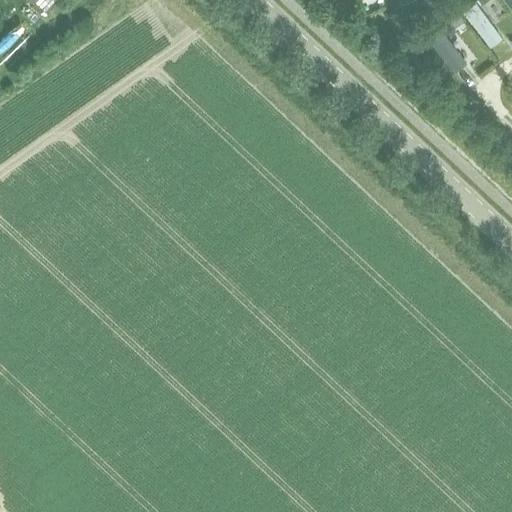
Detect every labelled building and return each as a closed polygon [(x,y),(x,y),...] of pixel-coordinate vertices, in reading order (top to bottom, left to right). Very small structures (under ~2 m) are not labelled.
[(407,0),(406,0),(393,5),(397,16),(410,11),(415,9),(411,0),(407,0)] [(418,0),(423,11),(432,6),(428,0),(418,0)] [(511,0),(502,0),(511,12),(511,0)] [(499,37),(473,1),(461,10),(488,46),(499,37)] [(464,60),(439,27),(426,37),(450,70),(464,60)]
